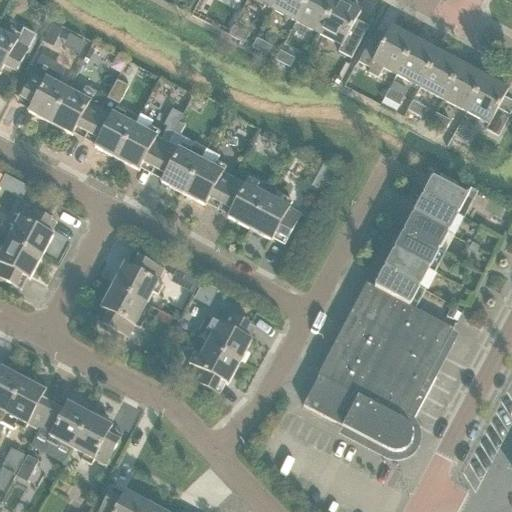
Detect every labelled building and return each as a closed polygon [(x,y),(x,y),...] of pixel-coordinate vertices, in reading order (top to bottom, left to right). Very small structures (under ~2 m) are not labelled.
[(251,0),(272,11),(277,0),(251,0)] [(295,23),(307,0),(277,0),(272,11),(295,23)] [(318,35),(337,0),(335,0),(307,0),(295,23),(318,35)] [(337,0),(318,35),(341,47),(338,53),(351,60),(368,28),(356,21),(360,13),(337,0)] [(53,48),(62,30),(51,25),(42,42),(53,48)] [(243,44),(248,35),(233,27),(228,37),(243,44)] [(0,32),(0,75),(4,68),(16,74),(36,36),(23,29),(19,36),(10,31),(8,36),(0,32)] [(396,76),(415,41),(391,29),(387,37),(375,30),(358,63),(370,69),(367,73),(378,79),(383,69),(396,76)] [(266,57),(270,47),(256,39),(251,49),(266,57)] [(420,89),(438,54),(415,41),(396,76),(420,89)] [(289,69),(294,60),(279,52),(274,61),(289,69)] [(443,101),(461,66),(438,54),(420,89),(443,101)] [(32,106),(28,114),(50,125),(58,109),(68,91),(59,87),(66,74),(40,61),(20,100),(32,106)] [(466,113),(484,79),(461,66),(443,101),(466,113)] [(484,79),(466,113),(488,125),(485,131),(498,138),(511,111),(511,103),(503,99),(508,91),(484,79)] [(87,135),(106,99),(95,93),(85,88),(80,98),(68,91),(58,109),(50,125),(72,137),(76,129),(87,135)] [(399,107),(404,98),(389,90),(384,99),(399,107)] [(134,126),(122,120),(125,115),(116,110),(118,106),(106,99),(87,135),(98,141),(94,149),(116,161),(134,126)] [(422,119),(427,110),(412,102),(407,112),(422,119)] [(445,131),(450,122),(435,114),(430,124),(445,131)] [(153,170),(167,145),(156,139),(159,133),(149,128),(152,122),(140,115),(134,126),(116,161),(138,172),(142,165),(153,170)] [(183,196),(206,151),(193,143),(190,149),(181,145),(178,151),(167,145),(153,170),(165,176),(161,184),(183,196)] [(220,206),(233,180),(222,174),(226,168),(216,163),(219,158),(206,151),(183,196),(205,208),(209,200),(220,206)] [(423,198),(457,216),(467,198),(432,179),(423,198)] [(249,231),(267,197),(255,191),(258,186),(248,180),(245,186),(233,180),(220,206),(231,212),(227,219),(249,231)] [(267,197),(249,231),(271,243),(275,235),(287,241),(300,216),(289,210),(292,204),(282,198),(279,204),(267,197)] [(448,235),(457,216),(423,198),(413,216),(448,235)] [(7,241),(41,259),(53,237),(45,233),(51,221),(26,208),(20,219),(14,216),(8,226),(14,229),(7,241)] [(438,253),(448,235),(413,216),(403,234),(438,253)] [(428,271),(438,253),(403,234),(394,253),(428,271)] [(29,281),(41,259),(7,241),(1,253),(0,252),(0,280),(15,289),(22,277),(29,281)] [(419,289),(428,271),(394,253),(384,271),(419,289)] [(112,288),(145,305),(152,293),(158,296),(163,286),(157,283),(163,271),(138,258),(131,270),(124,266),(112,288)] [(409,308),(419,289),(384,271),(374,289),(409,308)] [(193,291),(198,281),(182,273),(177,283),(193,291)] [(391,298),(374,289),(366,285),(317,377),(319,378),(303,407),(388,452),(390,453),(394,454),(398,454),(400,454),(403,452),(405,451),(407,449),(409,447),(411,445),(412,442),(412,439),(412,436),(412,433),(411,430),(410,428),(436,378),(431,370),(452,332),(453,331),(409,308),(397,301),(391,298)] [(139,317),(145,305),(112,288),(100,310),(108,314),(102,326),(127,339),(134,327),(140,331),(145,320),(139,317)] [(172,328),(175,321),(158,313),(155,319),(172,328)] [(206,346),(240,364),(251,342),(244,338),(250,326),(224,313),(218,324),(212,321),(207,331),(212,334),(206,346)] [(228,386),(240,364),(206,346),(199,358),(194,355),(189,365),(195,369),(189,380),(214,394),(220,382),(228,386)] [(0,422),(1,423),(5,415),(23,381),(1,369),(0,370),(0,422)] [(39,432),(52,406),(41,400),(45,393),(23,381),(5,415),(17,421),(14,427),(24,432),(27,426),(39,432)] [(71,450),(90,416),(67,404),(63,412),(52,406),(39,432),(50,438),(46,444),(57,449),(59,444),(71,450)] [(90,416),(71,450),(83,457),(81,462),(91,467),(94,461),(106,467),(119,442),(107,436),(112,428),(90,416)] [(24,457),(10,450),(2,466),(16,473),(24,457)] [(143,511),(147,504),(125,493),(121,500),(109,494),(99,511),(143,511)]
